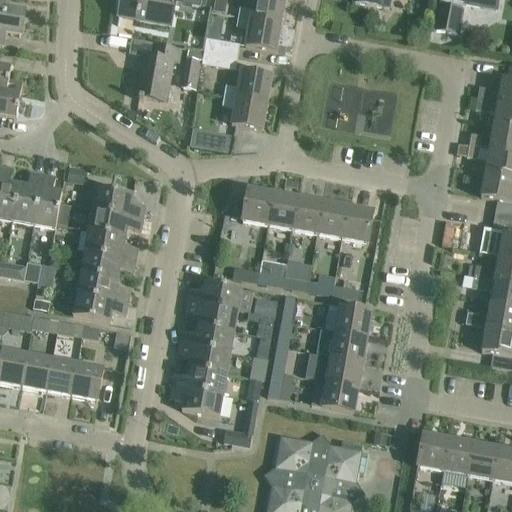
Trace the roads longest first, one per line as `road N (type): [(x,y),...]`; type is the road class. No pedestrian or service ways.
road 1 (residential): [(156,511),(134,487),(135,448),(178,217),(178,171)]
road 2 (residential): [(511,420),(408,401),(438,191)]
road 3 (residential): [(438,191),(455,68),(305,40)]
road 4 (residential): [(178,171),(71,99),(63,62),(68,0)]
road 5 (residential): [(438,191),(282,163)]
road 6 (residential): [(282,163),(305,40)]
